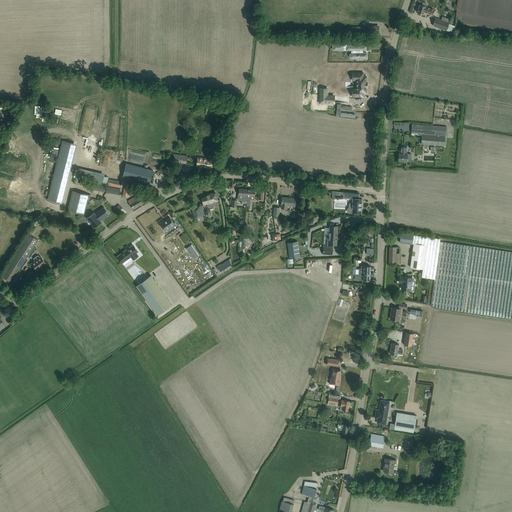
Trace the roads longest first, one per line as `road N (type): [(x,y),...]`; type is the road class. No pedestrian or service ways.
road 1 (unclassified): [(381,190),(215,176),(132,214),(26,295),(0,291)]
road 2 (unclassified): [(340,511),(377,299),(381,190)]
road 3 (unclassified): [(381,190),(385,95),(407,0)]
